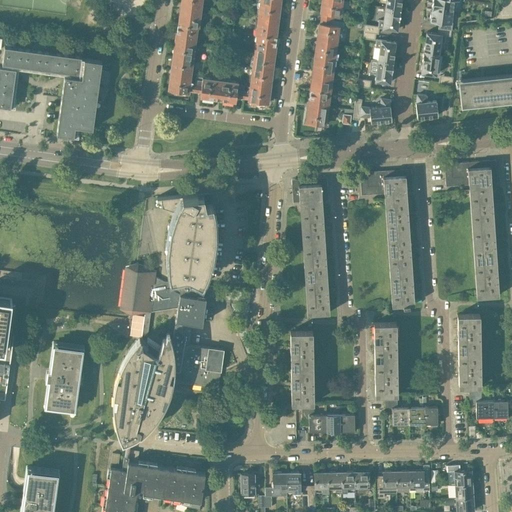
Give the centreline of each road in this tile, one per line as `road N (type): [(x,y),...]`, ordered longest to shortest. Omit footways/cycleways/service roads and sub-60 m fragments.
road 1 (residential): [(448,450),(444,317),(429,301),(417,147)]
road 2 (residential): [(364,452),(360,327),(345,309),(336,155)]
road 3 (residential): [(276,161),(256,453)]
road 4 (residential): [(416,0),(402,97),(406,148)]
road 5 (residential): [(138,170),(0,151)]
road 6 (residential): [(138,170),(276,161)]
road 7 (residential): [(281,124),(147,106)]
road 8 (residential): [(281,124),(298,0)]
